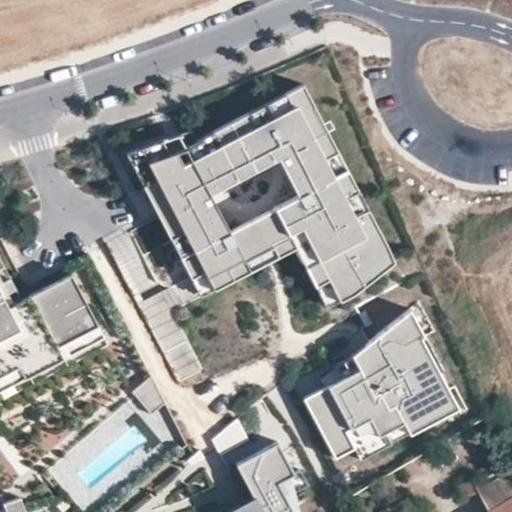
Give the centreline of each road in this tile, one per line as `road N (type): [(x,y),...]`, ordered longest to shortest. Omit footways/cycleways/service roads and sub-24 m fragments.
road 1 (residential): [(511,37),(309,2),(27,104)]
road 2 (residential): [(70,219),(27,104)]
